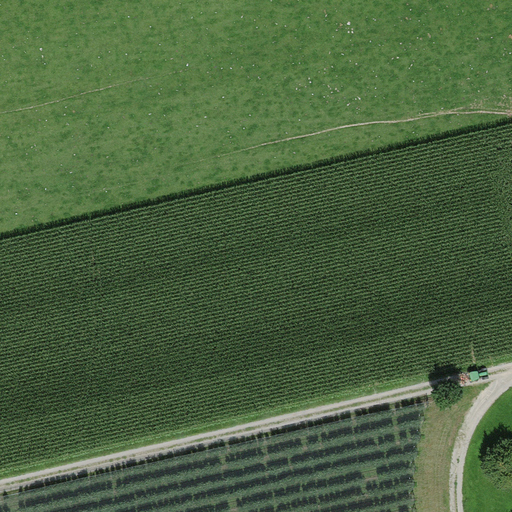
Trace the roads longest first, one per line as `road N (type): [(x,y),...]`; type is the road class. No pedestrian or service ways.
road 1 (track): [(0,489),(511,370)]
road 2 (track): [(459,511),(460,451),(482,402),(511,375)]
